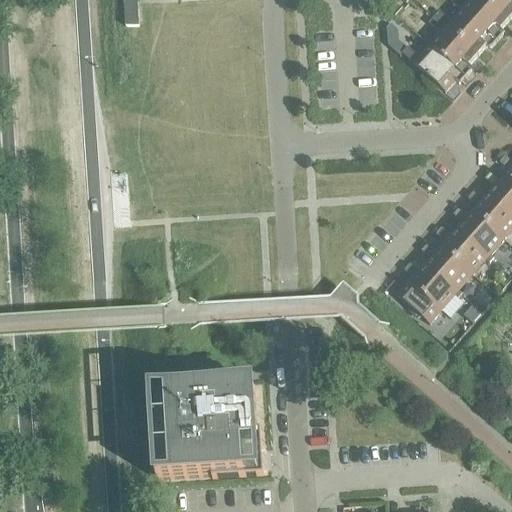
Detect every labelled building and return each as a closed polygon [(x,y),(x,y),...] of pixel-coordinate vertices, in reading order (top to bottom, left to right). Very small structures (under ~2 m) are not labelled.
[(471,0),(461,12),(497,43),(503,36),(499,33),(509,22),(483,0),(471,0)] [(511,0),(483,0),(509,22),(511,18),(511,0)] [(124,5),(125,29),(138,28),(137,4),(124,5)] [(439,13),(433,19),(477,58),(487,47),(490,50),(497,43),(461,12),(450,24),(439,13)] [(439,36),(429,48),(465,79),(471,72),(467,69),(477,58),(433,19),(428,25),(439,36)] [(398,41),(387,47),(399,58),(401,55),(407,49),(398,41)] [(226,47),(138,52),(144,150),(182,148),(192,177),(160,179),(166,277),(253,272),(247,173),(211,176),(215,146),(231,145),(226,47)] [(465,79),(429,48),(419,60),(407,49),(401,55),(413,66),(412,66),(445,95),(455,83),(459,86),(465,79)] [(508,172),(503,177),(511,184),(511,164),(505,158),(499,165),(508,172)] [(493,189),(487,195),(511,216),(511,184),(503,177),(499,183),(490,175),(485,181),(493,189)] [(476,208),(472,213),(504,242),(511,232),(511,216),(487,195),(482,202),(473,194),(467,201),(476,208)] [(461,225),(456,231),(491,262),(493,260),(490,258),(504,242),(472,213),(467,219),(458,211),(453,217),(461,225)] [(444,244),(440,249),(472,278),(486,262),(489,265),(491,262),(456,231),(450,238),(441,230),(436,237),(444,244)] [(430,261),(424,267),(459,298),(461,296),(458,294),(472,278),(440,249),(435,254),(427,247),(421,253),(430,261)] [(459,298),(424,267),(418,274),(409,266),(404,273),(413,280),(397,298),(429,326),(454,298),(457,301),(459,298)] [(472,309),(462,319),(471,327),(481,317),(472,309)] [(147,439),(149,439),(153,439),(156,482),(211,478),(212,481),(263,478),(263,473),(258,473),(257,451),(261,451),(260,432),(256,433),(253,387),(183,391),(183,389),(144,392),(147,439)]
